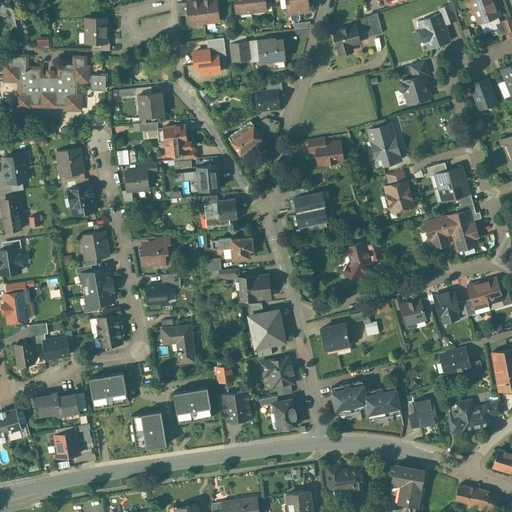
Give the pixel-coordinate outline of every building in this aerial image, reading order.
[(201,0),(197,0),(187,1),(187,2),(188,14),(189,24),(204,22),(201,0)] [(216,0),(201,0),(204,22),(219,21),(216,0)] [(234,0),(236,13),(251,11),(249,0),(234,0)] [(249,0),(251,11),(265,10),(264,0),(249,0)] [(285,0),(287,14),(308,11),(307,0),(285,0)] [(493,0),(470,0),(473,9),(475,8),(480,22),(483,21),(493,17),(497,16),(492,2),(494,1),(493,0)] [(187,2),(177,3),(178,15),(188,14),(187,2)] [(12,8),(1,3),(0,6),(0,11),(15,18),(12,8)] [(455,20),(450,4),(438,8),(440,13),(444,24),(455,20)] [(377,12),(360,18),(362,27),(366,26),(379,23),(377,12)] [(440,13),(418,21),(421,29),(419,30),(423,41),(425,40),(428,48),(446,42),(443,32),(446,30),(444,24),(440,13)] [(106,17),(85,18),(85,42),(91,42),(106,42),(106,41),(106,17)] [(493,17),(483,21),(486,31),(496,28),(499,35),(493,17)] [(511,30),(511,24),(510,18),(502,20),(507,32),(511,30)] [(379,23),(366,26),(368,36),(382,33),(379,23)] [(334,31),(338,47),(351,44),(359,42),(359,39),(361,39),(359,33),(358,30),(357,31),(355,25),(334,31)] [(257,39),(247,41),(249,58),(249,61),(260,60),(260,61),(274,59),(275,69),(285,68),(284,58),(285,58),(283,39),(275,40),(275,37),(257,39)] [(49,38),(37,39),(37,46),(49,45),(49,38)] [(106,42),(91,42),(91,50),(109,50),(109,41),(106,41),(106,42)] [(249,58),(247,41),(230,43),(232,61),(249,58)] [(351,44),(338,47),(340,54),(353,50),(351,44)] [(58,76),(41,76),(41,67),(27,67),(27,55),(10,55),(10,65),(5,65),(4,80),(19,80),(18,93),(16,93),(15,108),(31,108),(31,105),(39,105),(39,106),(56,106),(64,106),(64,109),(80,109),(80,94),(78,94),(78,82),(88,82),(88,66),(85,66),(85,57),(73,56),(73,68),(58,68),(58,76)] [(422,61),(409,65),(413,77),(423,75),(426,74),(422,61)] [(511,64),(500,69),(511,96),(511,95),(511,64)] [(129,67),(119,68),(120,76),(130,76),(129,67)] [(91,88),(107,88),(107,73),(91,73),(91,88)] [(413,77),(400,81),(398,84),(400,89),(403,91),(405,91),(408,103),(429,97),(423,75),(413,77)] [(495,101),(485,78),(469,85),(479,108),(495,101)] [(281,82),(266,83),(266,91),(277,90),(281,90),(281,82)] [(135,87),(118,89),(118,96),(135,94),(135,87)] [(266,91),(257,91),(257,93),(256,95),(256,100),(258,101),(258,110),(279,108),(277,90),(266,91)] [(160,91),(138,93),(138,94),(139,94),(140,107),(139,107),(141,117),(163,115),(160,91)] [(208,92),(202,97),(208,104),(214,99),(208,92)] [(279,121),(265,117),(253,125),(261,136),(269,130),(275,132),(279,121)] [(250,120),(227,136),(231,141),(253,125),(250,120)] [(157,121),(139,123),(139,131),(158,129),(157,121)] [(402,161),(391,123),(365,130),(375,162),(382,160),(384,166),(402,161)] [(184,124),(163,126),(165,144),(186,142),(186,141),(187,141),(186,133),(185,133),(184,124)] [(253,125),(231,141),(240,154),(241,153),(244,157),(251,152),(248,148),(262,138),(261,136),(253,125)] [(511,135),(504,138),(501,142),(504,148),(508,149),(511,157),(507,163),(509,167),(511,168),(511,135)] [(324,136),(307,139),(309,152),(316,151),(315,145),(325,143),(324,136)] [(186,142),(165,144),(167,155),(184,153),(187,152),(187,151),(191,150),(190,147),(192,147),(193,145),(193,142),(191,141),(187,141),(186,141),(186,142)] [(340,141),(334,142),(334,141),(328,142),(328,143),(325,143),(315,145),(316,151),(318,164),(325,162),(331,167),(335,161),(343,160),(340,141)] [(79,147),(56,151),(61,176),(83,171),(79,147)] [(135,149),(117,151),(118,164),(136,162),(135,149)] [(191,150),(187,151),(187,152),(184,153),(185,159),(197,158),(196,150),(191,150)] [(24,154),(3,157),(4,166),(3,166),(4,170),(26,167),(24,154)] [(191,160),(174,161),(174,168),(191,167),(191,160)] [(155,161),(140,163),(140,169),(140,170),(146,170),(147,173),(156,172),(155,161)] [(444,162),(427,167),(429,176),(437,173),(436,173),(446,170),(444,162)] [(217,165),(197,166),(198,171),(183,172),(184,180),(198,178),(199,190),(219,188),(217,165)] [(446,170),(436,173),(437,173),(440,187),(463,180),(460,167),(461,167),(460,166),(446,170)] [(26,167),(4,170),(4,174),(5,174),(7,183),(28,180),(26,167)] [(402,168),(386,173),(389,184),(405,180),(402,168)] [(140,169),(125,170),(127,190),(140,189),(140,187),(148,186),(147,173),(146,170),(140,170),(140,169)] [(83,171),(61,176),(62,182),(75,180),(85,178),(83,171)] [(85,178),(75,180),(76,187),(89,185),(88,178),(85,178)] [(389,184),(385,186),(392,211),(399,209),(400,210),(402,211),(404,210),(406,208),(405,207),(413,205),(406,180),(405,180),(389,184)] [(463,180),(440,187),(444,199),(443,200),(458,196),(468,193),(467,193),(463,180)] [(76,187),(68,189),(73,214),(96,209),(91,185),(89,185),(76,187)] [(300,210),(329,204),(326,189),(297,195),(300,210)] [(468,193),(458,196),(460,205),(472,202),(470,193),(468,193)] [(205,195),(188,197),(188,204),(205,203),(205,195)] [(17,199),(1,201),(5,231),(21,228),(17,199)] [(235,199),(217,200),(218,208),(219,217),(219,219),(236,217),(235,199)] [(460,205),(455,206),(457,212),(468,209),(471,220),(481,217),(479,211),(475,212),(472,202),(460,205)] [(303,224),(332,218),(329,204),(300,210),(303,224)] [(218,208),(205,209),(206,218),(219,217),(218,208)] [(457,212),(424,222),(428,239),(431,238),(434,247),(448,243),(445,234),(452,232),(457,250),(477,244),(471,220),(468,209),(457,212)] [(40,215),(29,216),(31,226),(38,225),(38,220),(41,220),(40,215)] [(104,230),(81,234),(85,259),(95,257),(108,255),(104,230)] [(170,235),(154,237),(155,243),(166,242),(166,244),(170,243),(170,235)] [(251,236),(230,238),(230,239),(231,247),(232,258),(250,257),(249,246),(252,245),(251,236)] [(3,242),(4,250),(18,248),(21,247),(20,239),(3,242)] [(230,239),(212,240),(212,248),(231,247),(230,239)] [(365,241),(361,242),(361,241),(348,245),(349,246),(345,247),(345,248),(347,253),(347,254),(350,254),(351,259),(348,264),(346,263),(346,264),(343,269),(342,270),(346,272),(345,273),(356,279),(357,278),(360,280),(365,271),(368,267),(368,266),(369,264),(368,261),(371,260),(367,244),(366,244),(365,241)] [(378,241),(367,244),(371,260),(382,257),(378,241)] [(155,243),(143,244),(144,263),(153,262),(153,268),(164,267),(163,253),(166,249),(166,244),(166,242),(155,243)] [(0,250),(0,270),(0,273),(21,270),(20,263),(22,263),(21,254),(19,254),(18,248),(4,250),(0,250)] [(95,257),(85,259),(82,259),(83,266),(91,264),(96,263),(95,257)] [(220,261),(207,263),(208,270),(218,269),(221,269),(220,261)] [(83,266),(76,267),(77,274),(81,273),(81,272),(92,270),(91,264),(83,266)] [(92,270),(81,272),(81,273),(83,284),(85,284),(87,294),(85,294),(87,305),(87,306),(98,304),(114,301),(112,290),(114,290),(112,278),(110,278),(108,268),(92,270)] [(221,269),(218,269),(219,276),(237,275),(237,268),(221,269)] [(179,273),(161,274),(162,283),(166,283),(166,288),(180,287),(179,273)] [(268,274),(255,276),(257,297),(270,296),(268,274)] [(255,276),(236,277),(238,299),(257,297),(255,276)] [(496,277),(481,281),(487,302),(501,298),(502,298),(500,290),(496,277)] [(32,279),(3,284),(8,284),(10,294),(10,295),(29,292),(27,281),(32,280),(32,279)] [(481,281),(467,285),(471,298),(473,306),(474,306),(487,302),(481,281)] [(162,283),(147,284),(148,303),(167,302),(166,288),(166,283),(162,283)] [(507,288),(500,290),(502,298),(501,298),(503,305),(511,303),(507,288)] [(453,289),(433,295),(440,318),(459,313),(459,312),(456,302),(453,289)] [(29,292),(10,295),(10,294),(6,295),(9,313),(5,313),(6,321),(28,318),(29,324),(39,323),(37,313),(26,315),(26,312),(25,312),(24,302),(30,302),(29,292)] [(427,297),(420,299),(425,316),(432,314),(427,297)] [(420,298),(401,304),(406,322),(412,320),(412,322),(425,318),(425,316),(420,299),(420,298)] [(471,298),(463,300),(467,315),(476,313),(474,306),(473,306),(471,298)] [(463,300),(456,302),(459,312),(459,313),(460,317),(467,315),(463,300)] [(387,302),(377,305),(379,311),(389,308),(387,302)] [(487,302),(474,306),(476,313),(489,309),(487,302)] [(98,304),(87,306),(87,305),(83,306),(84,312),(99,310),(98,304)] [(258,305),(240,308),(242,317),(251,315),(260,313),(258,305)] [(119,306),(103,309),(104,316),(117,313),(117,314),(120,313),(119,306)] [(260,313),(251,315),(253,323),(251,324),(254,338),(256,337),(258,346),(258,345),(259,346),(284,340),(284,341),(285,340),(279,310),(278,309),(260,313)] [(367,310),(349,314),(351,322),(368,318),(367,310)] [(104,316),(97,317),(99,324),(97,324),(98,332),(122,327),(121,320),(118,320),(117,314),(117,313),(104,316)] [(168,316),(157,320),(159,325),(170,321),(168,316)] [(376,321),(364,323),(367,335),(378,333),(376,321)] [(39,323),(29,324),(31,342),(32,342),(49,340),(46,322),(39,323)] [(345,322),(321,328),(323,338),(326,351),(336,349),(335,346),(349,343),(345,322)] [(190,324),(162,327),(163,338),(176,337),(178,350),(175,350),(175,352),(178,352),(179,362),(194,360),(190,324)] [(158,326),(153,328),(156,339),(161,338),(158,326)] [(122,327),(98,332),(99,339),(101,338),(103,345),(122,342),(121,335),(124,334),(122,327)] [(47,358),(71,354),(67,337),(44,341),(47,358)] [(31,342),(14,344),(17,364),(34,362),(32,342),(31,342)] [(87,354),(102,352),(101,345),(86,348),(87,354)] [(464,348),(441,354),(446,374),(469,368),(468,362),(464,348)] [(511,387),(511,348),(491,352),(498,390),(511,387)] [(287,357),(261,362),(264,374),(270,373),(272,386),(275,385),(290,382),(293,381),(291,373),(293,372),(291,365),(289,366),(287,357)] [(479,359),(468,362),(469,368),(470,374),(482,372),(479,359)] [(223,366),(223,363),(217,364),(217,366),(216,366),(218,381),(232,380),(230,365),(223,366)] [(123,371),(89,377),(94,407),(128,401),(123,371)] [(394,384),(364,391),(361,380),(331,387),(336,412),(344,410),(345,414),(351,413),(352,415),(361,413),(359,407),(366,405),(369,416),(377,414),(378,421),(387,419),(386,416),(392,415),(392,411),(400,410),(394,384)] [(290,382),(275,385),(277,395),(292,392),(290,382)] [(173,392),(176,412),(177,418),(185,417),(186,421),(205,418),(205,414),(212,412),(211,406),(207,386),(193,388),(173,392)] [(236,392),(225,394),(223,395),(227,420),(236,418),(237,419),(239,419),(240,418),(249,417),(246,398),(245,391),(244,391),(243,390),(237,391),(236,392)] [(51,394),(33,397),(35,408),(36,414),(49,412),(49,413),(57,412),(57,415),(65,413),(65,412),(78,410),(76,393),(58,396),(57,392),(51,393),(51,394)] [(276,395),(259,399),(260,405),(270,403),(278,401),(276,395)] [(425,398),(419,399),(419,400),(413,402),(416,413),(411,414),(410,414),(409,414),(412,428),(412,426),(426,423),(426,425),(432,424),(432,422),(437,421),(432,397),(425,399),(425,398)] [(278,401),(270,403),(274,420),(276,420),(278,428),(282,427),(284,428),(286,428),(289,428),(291,427),(292,425),(296,424),(291,398),(278,401)] [(486,405),(472,408),(471,400),(456,403),(459,417),(450,419),(452,430),(462,428),(462,430),(491,424),(489,414),(486,405)] [(499,400),(485,403),(486,405),(489,414),(502,412),(499,400)] [(413,402),(407,403),(409,414),(410,414),(411,414),(416,413),(413,402)] [(16,407),(2,411),(8,432),(22,428),(16,407)] [(161,409),(131,414),(136,449),(167,444),(161,409)] [(73,425),(55,429),(56,434),(73,431),(73,425)] [(56,434),(54,435),(56,445),(55,445),(57,457),(79,453),(75,431),(73,431),(56,434)] [(511,452),(508,452),(498,448),(492,466),(509,472),(511,462),(511,452)] [(362,467),(340,470),(339,465),(326,466),(329,489),(353,485),(354,489),(364,488),(362,467)] [(423,470),(395,465),(391,482),(392,482),(391,485),(392,485),(390,493),(399,494),(398,502),(407,504),(417,505),(420,487),(423,470)] [(480,489),(458,484),(454,504),(471,508),(470,510),(472,510),(473,508),(483,511),(484,508),(476,507),(480,489)] [(501,498),(488,491),(480,489),(476,507),(484,508),(498,511),(501,498)] [(311,511),(309,490),(286,493),(288,511),(311,511)] [(446,500),(428,494),(424,506),(429,508),(428,511),(447,511),(448,510),(443,508),(446,500)] [(255,497),(211,502),(212,511),(222,511),(225,511),(257,511),(255,497)]
